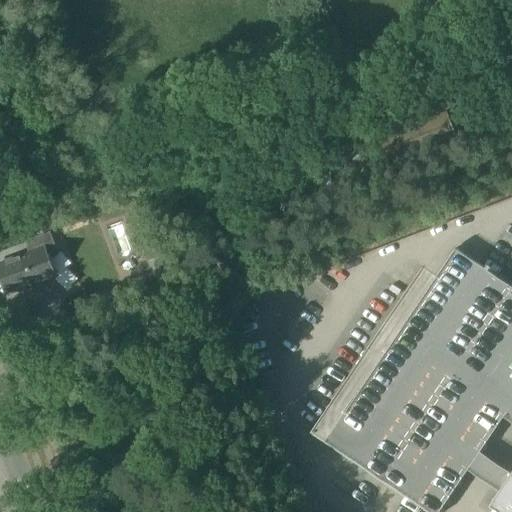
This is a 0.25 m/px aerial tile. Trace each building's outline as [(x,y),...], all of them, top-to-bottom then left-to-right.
[(453,135),(445,114),(423,123),(421,119),(410,124),(411,128),(359,149),(367,169),(453,135)] [(29,253),(0,263),(0,276),(0,277),(0,286),(1,288),(5,291),(6,293),(7,292),(43,279),(42,278),(52,275),(46,259),(58,254),(50,232),(24,241),(29,253)] [(128,298),(143,292),(156,287),(156,288),(177,280),(168,254),(146,261),(151,272),(123,283),(128,298)] [(69,320),(91,312),(83,290),(61,298),(69,320)] [(499,511),(511,511),(511,471),(489,505),(499,511)]
